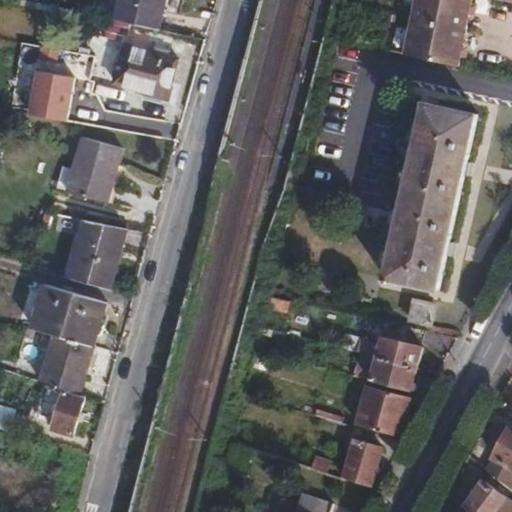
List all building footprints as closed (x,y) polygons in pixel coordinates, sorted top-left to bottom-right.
[(120,0),(116,20),(119,21),(161,30),(168,0),(120,0)] [(405,55),(461,67),(474,0),(415,0),(408,39),(405,53),(405,55)] [(116,20),(106,18),(104,29),(117,31),(119,21),(116,20)] [(397,51),(405,53),(408,39),(400,37),(397,51)] [(126,43),(114,84),(168,98),(179,58),(126,43)] [(74,78),(35,71),(28,115),(66,122),(74,78)] [(426,102),(387,279),(440,291),(479,113),(426,102)] [(83,137),(68,192),(109,203),(125,148),(83,137)] [(85,219),(69,276),(110,288),(112,288),(129,229),(85,219)] [(47,285),(33,328),(56,334),(95,346),(108,303),(47,285)] [(287,319),(290,301),(269,296),(265,313),(287,319)] [(415,301),(411,320),(432,325),(436,305),(415,301)] [(261,330),(259,335),(270,337),(271,338),(273,332),(261,330)] [(95,346),(56,334),(41,383),(46,385),(81,396),(95,346)] [(259,335),(255,351),(265,354),(270,337),(259,335)] [(377,358),(418,369),(425,346),(384,335),(381,345),(377,357),(377,358)] [(377,357),(381,345),(361,339),(358,351),(377,357)] [(255,351),(252,368),(266,371),(270,355),(265,354),(255,351)] [(354,376),(412,391),(418,369),(377,358),(360,354),(357,363),(374,369),(373,371),(356,367),(354,376)] [(73,437),(86,397),(81,396),(46,385),(37,413),(57,419),(54,431),(73,437)] [(369,385),(358,425),(400,437),(411,397),(369,385)] [(0,406),(0,429),(11,432),(17,412),(0,406)] [(318,409),(316,415),(343,423),(345,417),(318,409)] [(511,426),(487,469),(511,487),(511,426)] [(344,478),(372,488),(385,448),(355,440),(344,478)] [(316,456),(312,468),(329,474),(332,461),(316,456)] [(511,511),(511,499),(484,479),(465,505),(474,511),(511,511)] [(331,511),(334,503),(303,493),(296,511),(331,511)]
